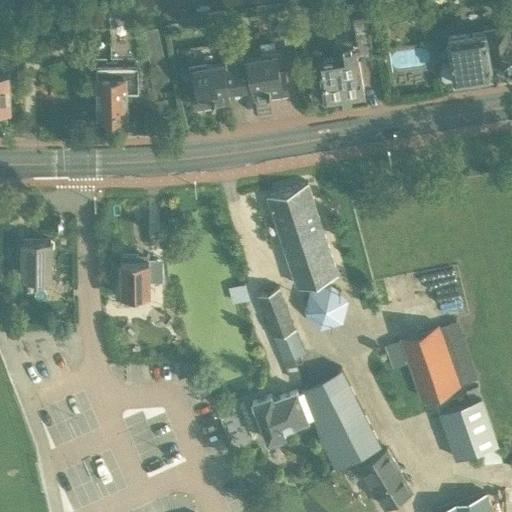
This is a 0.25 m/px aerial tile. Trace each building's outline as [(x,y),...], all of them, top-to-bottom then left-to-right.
[(313,85),(311,90),(312,96),(316,101),(325,100),(325,101),(344,98),(344,99),(351,98),(350,96),(364,94),(357,56),(376,53),(371,23),(368,10),(362,11),(359,0),(355,0),(346,2),(349,14),(351,27),(353,37),(335,40),(333,44),(335,56),(318,59),(322,83),(313,85)] [(88,25),(108,25),(108,9),(88,9),(88,25)] [(110,57),(136,56),(136,43),(127,9),(108,10),(110,57)] [(490,65),(511,61),(511,48),(508,23),(484,27),(485,31),(448,38),(453,65),(443,67),(441,70),(442,76),(446,79),(454,77),(455,79),(492,72),(490,65)] [(162,30),(147,33),(157,89),(172,86),(162,30)] [(234,52),(240,89),(252,87),(254,98),(287,93),(284,71),(279,72),(276,53),(248,57),(247,50),(234,52)] [(227,91),(240,89),(234,52),(220,54),(221,61),(193,66),(197,85),(192,86),(195,108),(229,102),(227,91)] [(97,117),(100,117),(104,121),(110,121),(113,116),(125,116),(124,90),(137,90),(137,65),(96,66),(97,117)] [(0,108),(10,108),(8,71),(0,71),(0,108)] [(299,285),(338,272),(307,183),(268,196),(299,285)] [(51,275),(51,240),(17,240),(17,253),(23,253),(23,275),(51,275)] [(138,293),(149,293),(149,253),(122,253),(123,259),(121,259),(121,293),(123,293),(123,301),(138,301),(138,293)] [(230,287),(234,303),(249,299),(245,283),(230,287)] [(259,295),(257,296),(283,360),(294,356),(305,352),(302,344),(298,334),(281,287),(279,288),(259,295)] [(460,382),(477,376),(457,321),(439,326),(439,325),(401,338),(402,340),(386,345),(393,366),(410,361),(422,397),(460,383),(460,382)] [(175,364),(180,378),(190,374),(185,361),(175,364)] [(342,367),(304,388),(304,389),(315,416),(321,433),(336,463),(380,442),(342,367)] [(272,394),(252,401),(267,440),(286,433),(284,429),(309,420),(308,419),(315,416),(304,389),(298,391),(297,389),(273,398),(272,394)] [(482,396),(440,411),(456,459),(498,444),(482,396)] [(385,506),(412,489),(387,447),(359,464),(385,506)] [(493,511),(487,492),(426,511),(493,511)]
